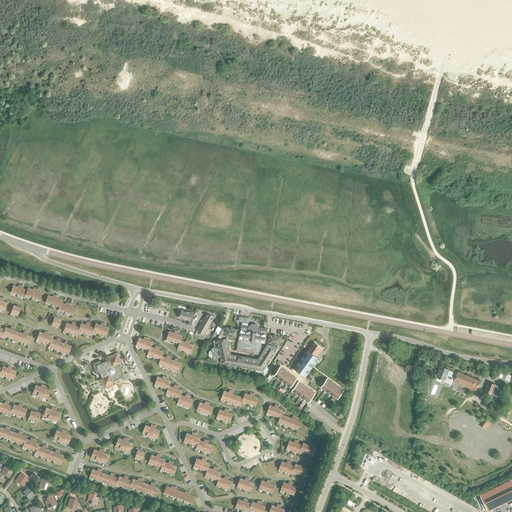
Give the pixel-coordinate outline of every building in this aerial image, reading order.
[(17,295),(21,286),(18,285),(18,287),(13,285),(10,293),(17,295)] [(27,290),(22,288),(23,287),(21,286),(17,295),(24,298),(25,295),(27,290)] [(32,298),(35,289),(33,288),(32,289),(28,288),(27,290),(25,295),(32,298)] [(35,289),(32,298),(39,300),(42,293),(37,291),(37,290),(35,289)] [(52,305),(55,296),(53,295),(52,297),(48,295),(45,303),(52,305)] [(61,302),(62,300),(57,298),(57,297),(55,296),(52,305),(59,308),(61,302)] [(65,304),(61,302),(59,308),(58,310),(65,313),(68,303),(66,303),(65,304)] [(68,303),(65,313),(72,315),(75,308),(70,306),(70,304),(68,303)] [(20,306),(20,308),(13,305),(10,313),(17,315),(20,309),(21,310),(23,307),(20,306)] [(250,312),(233,309),(232,314),(248,317),(250,312)] [(192,312),(191,313),(181,310),(179,318),(189,320),(188,324),(192,325),(195,313),(192,312)] [(197,330),(204,334),(214,317),(207,313),(197,330)] [(51,325),(58,327),(61,319),(54,317),(55,315),(53,315),(52,318),(54,318),(51,325)] [(70,333),(74,323),(72,322),(71,325),(66,323),(63,331),(70,333)] [(84,333),(88,323),(86,322),(85,325),(81,323),(79,328),(78,331),(84,333)] [(79,328),(75,326),(75,324),(74,323),(70,333),(76,335),(78,331),(79,328)] [(94,328),(89,326),(90,324),(88,323),(84,333),(91,336),(93,331),(94,328)] [(99,333),(103,323),(101,323),(100,325),(95,323),(94,328),(93,331),(99,333)] [(103,323),(99,333),(106,336),(109,328),(104,326),(105,324),(103,323)] [(240,330),(237,349),(259,354),(262,342),(265,343),(266,334),(267,329),(260,328),(260,331),(259,331),(259,330),(259,329),(259,328),(259,327),(258,326),(257,325),(256,325),(256,324),(255,324),(254,324),(253,324),(252,324),(251,324),(251,325),(250,325),(249,326),(248,327),(248,328),(248,329),(247,329),(248,325),(241,324),(240,329),(241,329),(241,330),(240,330)] [(9,337),(13,327),(11,326),(10,329),(5,327),(4,329),(2,335),(3,335),(9,337)] [(15,340),(18,332),(14,330),(14,328),(13,327),(9,337),(15,340)] [(209,352),(209,354),(210,356),(211,357),(213,357),(214,359),(220,357),(222,363),(256,370),(255,371),(264,373),(267,367),(266,366),(278,345),(279,345),(281,337),(269,335),(268,344),(258,359),(231,354),(227,338),(227,336),(236,338),(237,329),(226,327),(225,329),(223,329),(218,337),(218,339),(213,341),(215,347),(211,348),(212,350),(210,351),(209,352)] [(22,342),(25,332),(24,331),(23,334),(18,332),(15,340),(22,342)] [(43,342),(47,332),(45,331),(44,333),(39,332),(36,340),(43,342)] [(173,341),(177,331),(175,331),(174,333),(169,331),(166,339),(173,341)] [(181,341),(182,336),(178,334),(179,332),(177,331),(173,341),(179,344),(180,344),(181,341)] [(25,332),(22,342),(28,344),(31,337),(26,335),(27,333),(25,332)] [(51,339),(52,337),(47,335),(48,332),(47,332),(43,342),(49,344),(51,339)] [(143,348),(146,338),(145,337),(144,339),(139,338),(136,345),(143,348)] [(55,349),(59,339),(57,338),(56,340),(51,339),(49,344),(48,346),(55,349)] [(150,347),(152,342),(147,341),(148,338),(146,338),(143,348),(149,350),(150,347)] [(61,351),(65,341),(64,343),(60,342),(60,339),(59,339),(55,349),(61,351)] [(184,351),(188,340),(186,340),(185,342),(181,341),(180,344),(179,344),(178,348),(184,351)] [(188,340),(184,351),(191,353),(194,345),(189,344),(190,341),(188,340)] [(65,341),(61,351),(68,354),(71,346),(66,344),(67,342),(65,341)] [(319,358),(316,356),(318,352),(319,353),(321,351),(321,352),(322,351),(324,348),(315,341),(308,350),(307,349),(293,368),(305,377),(319,358)] [(154,357),(158,347),(156,346),(155,348),(150,347),(149,350),(147,355),(154,357)] [(162,356),(163,352),(159,350),(160,347),(158,347),(154,357),(160,359),(162,356)] [(118,353),(109,357),(110,359),(113,366),(119,363),(122,361),(118,353)] [(165,366),(169,356),(167,355),(166,358),(162,356),(160,359),(159,364),(165,366)] [(172,369),(175,358),(174,361),(170,359),(171,357),(169,356),(165,366),(172,369)] [(175,358),(172,369),(178,371),(181,363),(176,361),(177,359),(175,358)] [(124,374),(119,363),(113,366),(110,359),(101,363),(100,360),(94,363),(93,365),(95,370),(98,369),(102,378),(109,376),(112,382),(122,377),(124,380),(128,378),(129,376),(127,373),(124,374)] [(6,376),(10,366),(8,366),(7,368),(3,366),(2,368),(0,373),(0,374),(6,376)] [(10,366),(6,376),(13,379),(16,371),(11,369),(12,367),(10,366)] [(278,379),(285,369),(280,366),(273,375),(278,379)] [(436,380),(441,382),(442,379),(452,384),(453,382),(456,373),(449,370),(449,369),(440,366),(436,376),(437,377),(436,380)] [(282,382),(289,372),(285,369),(278,379),(282,382)] [(453,382),(476,391),(480,381),(457,371),(456,373),(453,382)] [(497,376),(509,382),(511,376),(500,371),(497,376)] [(286,385),(293,375),(289,372),(282,382),(286,385)] [(297,378),(293,375),(286,385),(290,388),(297,378)] [(100,379),(104,388),(113,384),(112,382),(109,376),(102,378),(100,379)] [(161,387),(165,376),(163,376),(162,378),(157,376),(155,384),(161,387)] [(169,386),(171,381),(166,379),(167,377),(165,376),(161,387),(168,389),(169,386)] [(325,390),(331,381),(327,378),(320,387),(325,390)] [(296,393),(302,384),(298,381),(291,390),(296,393)] [(329,393),(336,384),(331,381),(325,390),(329,393)] [(485,392),(492,394),(496,383),(489,381),(485,392)] [(39,397),(44,385),(41,384),(40,387),(35,385),(32,393),(37,395),(36,396),(39,397)] [(300,397),(307,387),(302,384),(296,393),(300,397)] [(333,396),(340,387),(336,384),(329,393),(333,396)] [(44,385),(39,397),(42,398),(43,397),(47,399),(50,390),(46,389),(45,388),(46,386),(44,385)] [(173,396),(176,386),(174,385),(174,387),(169,386),(168,389),(166,393),(173,396)] [(180,395),(182,390),(177,389),(178,386),(176,386),(173,396),(179,398),(180,395)] [(304,399),(311,390),(307,387),(300,397),(304,399)] [(344,390),(340,387),(333,396),(337,399),(344,390)] [(228,401),(231,391),(230,390),(229,392),(224,391),(221,398),(228,401)] [(315,393),(311,390),(304,399),(309,403),(315,393)] [(234,403),(237,395),(232,394),(233,391),(231,391),(228,401),(234,403)] [(249,403),(252,393),(251,393),(250,395),(245,393),(244,395),(242,401),(249,403)] [(252,393),(249,403),(255,406),(258,398),(253,396),(254,394),(252,393)] [(184,405),(188,395),(186,394),(185,397),(180,395),(179,398),(177,403),(184,405)] [(188,395),(184,405),(191,407),(193,400),(189,398),(189,396),(188,395)] [(244,395),(242,395),(242,397),(237,395),(234,403),(241,406),(242,401),(244,395)] [(204,412),(207,402),(205,401),(205,404),(200,402),(197,410),(204,412)] [(12,407),(8,405),(9,403),(7,402),(3,412),(10,414),(11,412),(10,412),(12,407)] [(207,402),(204,412),(210,415),(213,407),(208,405),(209,403),(207,402)] [(17,415),(21,404),(19,404),(18,406),(13,404),(12,407),(10,412),(11,412),(17,415)] [(21,404),(17,415),(23,417),(26,409),(22,407),(22,405),(21,404)] [(273,415),(277,405),(275,404),(274,407),(269,405),(267,413),(273,415)] [(282,412),(283,410),(278,408),(279,406),(277,405),(273,415),(280,417),(280,418),(282,412)] [(50,420),(54,408),(52,407),(51,409),(46,407),(43,416),(47,417),(47,419),(50,420)] [(54,408),(50,420),(52,421),(53,419),(57,421),(60,413),(55,411),(56,409),(54,408)] [(223,419),(227,409),(225,409),(224,411),(219,409),(217,417),(223,419)] [(227,409),(223,419),(230,422),(233,414),(228,412),(229,410),(227,409)] [(38,412),(38,413),(31,411),(28,419),(35,421),(37,415),(39,415),(40,413),(38,412)] [(284,413),(282,412),(280,418),(280,417),(278,422),(285,424),(287,417),(283,415),(284,413)] [(291,427),(295,417),(293,416),(292,418),(287,417),(285,424),(291,427)] [(295,417),(291,427),(298,429),(300,421),(296,420),(296,417),(295,417)] [(149,437),(153,425),(151,425),(150,427),(149,426),(145,425),(142,433),(147,435),(146,436),(149,437)] [(153,425),(149,437),(152,438),(152,437),(157,439),(160,430),(156,429),(155,428),(156,426),(153,425)] [(10,440),(13,432),(9,430),(9,428),(8,427),(4,437),(10,440)] [(60,442),(64,430),(62,429),(61,432),(60,431),(56,430),(53,438),(58,440),(57,441),(60,442)] [(64,430),(60,442),(63,443),(63,442),(68,443),(71,435),(66,433),(67,431),(64,430)] [(17,442),(20,432),(19,431),(18,433),(13,432),(10,440),(17,442)] [(25,439),(26,437),(21,435),(22,432),(20,432),(17,442),(23,444),(25,439)] [(191,443),(194,433),(192,433),(192,435),(187,433),(184,441),(191,443)] [(199,440),(200,438),(195,436),(196,434),(194,433),(191,443),(197,446),(199,440)] [(122,450),(127,438),(124,437),(123,440),(123,439),(118,438),(115,446),(120,448),(119,449),(122,450)] [(29,449),(33,439),(31,438),(30,440),(25,439),(23,444),(22,446),(29,449)] [(127,438),(122,450),(125,451),(126,450),(130,451),(133,443),(130,442),(128,441),(129,439),(127,438)] [(37,446),(38,443),(34,442),(34,439),(33,439),(29,449),(35,451),(37,446)] [(203,450),(206,440),(205,439),(204,442),(199,440),(197,446),(196,448),(203,450)] [(206,440),(203,450),(209,453),(212,445),(207,443),(208,441),(206,440)] [(293,451),(297,440),(295,440),(294,442),(289,440),(286,448),(293,451)] [(302,445),(298,443),(299,441),(297,440),(293,451),(300,453),(300,451),(302,445)] [(307,453),(310,443),(309,442),(308,445),(303,443),(302,445),(300,451),(307,453)] [(310,443),(307,453),(313,456),(316,448),(311,446),(312,444),(310,443)] [(41,456),(45,446),(43,445),(42,447),(37,446),(35,451),(34,453),(41,456)] [(47,458),(50,450),(46,449),(47,446),(45,446),(41,456),(47,458)] [(135,458),(142,460),(145,452),(141,451),(138,450),(138,448),(136,448),(135,450),(137,451),(135,458)] [(98,461),(102,449),(100,449),(99,451),(98,450),(94,449),(91,457),(96,459),(95,460),(98,461)] [(102,449),(98,461),(101,463),(101,461),(106,463),(109,454),(105,453),(104,453),(104,450),(102,449)] [(54,461),(57,450),(56,450),(55,452),(50,450),(47,458),(54,461)] [(57,450),(54,461),(60,463),(63,455),(59,453),(59,451),(57,450)] [(155,465),(159,455),(157,454),(156,456),(151,455),(148,462),(155,465)] [(164,462),(165,459),(160,458),(161,455),(159,455),(155,465),(161,467),(162,467),(164,462)] [(200,469),(204,459),(202,458),(201,460),(197,459),(194,466),(200,469)] [(208,468),(210,463),(205,462),(206,459),(204,459),(200,469),(207,471),(208,468)] [(167,472),(171,462),(169,461),(168,463),(164,462),(162,467),(161,467),(161,469),(167,472)] [(285,472),(289,461),(287,461),(286,463),(282,461),(279,469),(285,472)] [(295,466),(290,464),(291,462),(289,461),(285,472),(292,474),(293,472),(295,466)] [(171,462),(167,472),(174,474),(177,466),(172,465),(173,462),(171,462)] [(299,474),(303,464),(301,463),(300,466),(295,464),(295,466),(293,472),(299,474)] [(303,464),(299,474),(306,476),(309,469),(304,467),(305,465),(303,464)] [(1,472),(8,477),(12,471),(7,468),(9,466),(6,465),(1,472)] [(212,478),(215,468),(214,467),(213,469),(208,468),(207,471),(205,476),(212,478)] [(96,479),(100,469),(98,468),(97,471),(92,469),(90,477),(96,479)] [(219,477),(221,473),(216,471),(217,468),(215,468),(212,478),(218,480),(219,477)] [(103,482),(105,474),(101,472),(102,470),(100,469),(96,479),(103,482)] [(16,480),(23,485),(27,480),(24,477),(25,476),(21,473),(16,480)] [(109,484),(113,474),(111,473),(110,475),(105,474),(103,482),(109,484)] [(118,478),(114,477),(115,474),(113,474),(109,484),(116,486),(116,484),(118,478)] [(123,486),(127,476),(125,476),(124,478),(119,476),(118,478),(116,484),(123,486)] [(132,481),(127,479),(128,477),(127,476),(123,486),(129,489),(130,487),(130,486),(132,481)] [(223,487),(227,477),(225,476),(224,479),(219,477),(218,480),(216,485),(223,487)] [(227,477),(223,487),(230,490),(232,482),(228,480),(228,478),(227,477)] [(39,486),(48,489),(50,483),(45,481),(45,479),(42,478),(39,486)] [(137,489),(140,479),(138,478),(138,480),(133,479),(132,481),(130,486),(130,487),(137,489)] [(244,488),(248,478),(246,478),(245,480),(240,478),(237,486),(244,488)] [(248,478),(244,488),(250,491),(253,483),(248,481),(249,479),(248,478)] [(143,491),(146,483),(141,482),(142,479),(140,479),(137,489),(143,491)] [(487,511),(511,499),(511,481),(511,479),(479,495),(487,511)] [(265,490),(269,480),(267,480),(266,482),(262,480),(259,488),(265,490)] [(269,480),(265,490),(272,493),(275,485),(270,483),(271,481),(269,480)] [(287,492),(291,482),(289,482),(288,484),(283,482),(280,490),(287,492)] [(291,482),(287,492),(294,495),(297,487),(292,485),(293,483),(291,482)] [(149,493),(153,483),(151,483),(150,485),(146,483),(143,491),(149,493)] [(153,483),(149,493),(156,496),(159,488),(154,486),(155,484),(153,483)] [(23,492),(29,499),(34,495),(31,491),(32,490),(29,486),(23,492)] [(170,496),(174,487),(171,486),(171,488),(166,486),(163,494),(170,496)] [(177,499),(180,491),(175,489),(176,488),(174,487),(170,496),(177,499)] [(184,501),(187,492),(185,491),(185,493),(180,491),(177,499),(184,501)] [(187,492),(184,501),(191,504),(194,496),(189,494),(190,493),(187,492)] [(88,502),(96,504),(98,497),(92,496),(93,494),(90,493),(88,502)] [(45,501),(48,508),(56,504),(52,495),(49,497),(50,499),(45,501)] [(68,507),(76,509),(79,503),(75,501),(75,499),(71,498),(68,507)] [(242,509),(246,499),(244,498),(243,501),(238,499),(235,507),(242,509)] [(251,504),(247,502),(247,500),(246,499),(242,509),(249,511),(249,509),(251,504)] [(256,511),(259,502),(258,501),(257,503),(252,501),(251,504),(249,509),(256,511)] [(259,502),(256,511),(263,511),(265,506),(260,505),(261,502),(259,502)]
